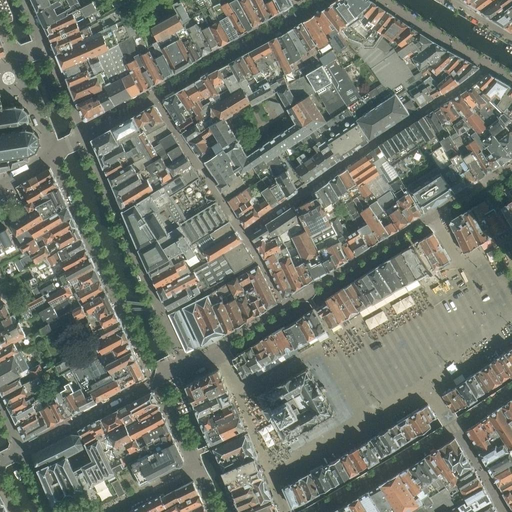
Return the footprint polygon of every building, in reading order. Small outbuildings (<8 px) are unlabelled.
[(33,0),(38,10),(43,8),(56,1),(55,0),(33,0)] [(58,0),(56,1),(43,8),(38,10),(45,26),(53,23),(58,20),(93,3),(93,1),(82,7),(78,0),(58,0)] [(180,0),(172,4),(177,13),(185,26),(202,56),(212,50),(195,19),(189,22),(188,20),(190,18),(180,0)] [(199,0),(200,1),(196,2),(200,7),(203,12),(220,46),(231,40),(221,21),(209,0),(199,0)] [(220,0),(209,0),(221,21),(231,40),(239,35),(220,0)] [(220,0),(239,35),(247,30),(236,10),(235,10),(230,0),(220,0)] [(239,0),(230,0),(235,10),(236,10),(247,30),(254,27),(239,0)] [(239,0),(254,27),(262,22),(251,0),(239,0)] [(251,0),(262,22),(271,17),(263,0),(251,0)] [(267,0),(263,0),(271,17),(281,11),(274,0),(273,0),(269,2),(267,0)] [(273,0),(274,0),(281,11),(293,4),(291,0),(267,0),(269,2),(273,0)] [(370,31),(360,18),(357,14),(347,0),(340,0),(333,5),(366,40),(366,39),(371,32),(370,31)] [(369,0),(347,0),(357,14),(360,18),(364,15),(360,12),(372,2),(369,0)] [(472,0),(468,3),(469,4),(476,8),(487,0),(472,0)] [(487,0),(476,8),(483,12),(499,0),(500,0),(502,1),(503,0),(487,0)] [(511,0),(503,0),(502,1),(500,0),(499,0),(483,12),(492,19),(511,4),(511,0)] [(372,2),(360,12),(364,15),(368,18),(377,5),(372,2)] [(53,23),(45,26),(49,35),(57,31),(78,21),(98,11),(93,3),(58,20),(53,23)] [(511,4),(492,19),(504,26),(511,19),(511,4)] [(170,39),(172,42),(185,66),(194,61),(176,30),(185,26),(177,13),(158,23),(148,5),(142,8),(152,27),(161,45),(170,39)] [(324,10),(323,10),(323,11),(348,44),(365,62),(371,69),(384,59),(379,53),(372,46),(366,39),(366,40),(333,5),(332,5),(332,6),(324,10)] [(364,15),(360,18),(370,31),(385,10),(377,5),(368,18),(364,15)] [(102,17),(98,19),(99,20),(82,28),(53,42),(58,54),(64,69),(98,54),(120,43),(133,36),(137,35),(136,34),(129,18),(123,20),(117,8),(102,17)] [(99,20),(98,19),(102,17),(98,11),(78,21),(57,31),(49,35),(53,42),(82,28),(99,20)] [(322,56),(319,58),(335,83),(338,91),(348,106),(361,96),(344,68),(354,62),(357,67),(365,62),(348,44),(323,11),(314,16),(334,49),(322,56)] [(203,12),(195,17),(196,18),(195,19),(212,50),(220,46),(203,12)] [(371,32),(366,39),(372,46),(381,35),(380,33),(394,17),(387,12),(371,32)] [(304,22),(302,23),(322,56),(334,49),(314,16),(304,22)] [(380,33),(381,35),(372,46),(379,53),(409,26),(394,17),(380,33)] [(326,107),(325,107),(332,118),(327,121),(318,128),(340,160),(370,139),(348,106),(338,91),(335,83),(319,58),(322,56),(302,23),(287,32),(269,42),(280,62),(288,85),(297,102),(316,89),(317,91),(326,107)] [(185,26),(176,30),(194,61),(201,57),(202,56),(185,26)] [(409,26),(379,53),(384,59),(398,49),(421,33),(420,33),(409,26)] [(142,55),(155,84),(164,79),(148,46),(142,31),(136,34),(137,35),(133,36),(142,55)] [(412,58),(435,42),(421,33),(398,49),(404,59),(403,60),(407,66),(411,64),(410,62),(411,61),(410,59),(412,58)] [(133,36),(120,43),(134,72),(143,91),(155,84),(142,55),(133,36)] [(174,73),(160,47),(157,41),(153,43),(148,46),(164,79),(174,73)] [(172,42),(162,48),(176,72),(185,66),(172,42)] [(269,42),(260,46),(282,89),(288,85),(280,62),(269,42)] [(412,58),(419,69),(412,73),(414,76),(421,71),(419,69),(430,62),(428,59),(444,48),(435,42),(412,58)] [(98,54),(111,82),(104,85),(105,87),(105,88),(106,89),(107,89),(115,105),(132,97),(123,77),(134,72),(120,43),(98,54)] [(251,51),(250,51),(268,81),(275,93),(282,89),(260,46),(251,51)] [(444,48),(428,59),(430,62),(419,69),(421,71),(422,73),(450,52),(444,48)] [(384,59),(371,69),(382,84),(387,92),(393,88),(402,83),(407,91),(409,90),(418,84),(419,85),(426,79),(422,73),(421,71),(414,76),(412,73),(407,66),(403,60),(404,59),(398,49),(384,59)] [(250,51),(243,56),(260,86),(268,81),(250,51)] [(422,73),(426,79),(419,85),(418,84),(409,90),(413,96),(422,90),(427,87),(429,86),(426,82),(432,77),(456,55),(450,52),(422,73)] [(98,54),(64,69),(70,85),(76,101),(105,88),(105,87),(104,85),(111,82),(98,54)] [(456,55),(432,77),(437,83),(444,76),(464,59),(456,55)] [(261,88),(260,86),(243,56),(234,61),(254,92),(261,88)] [(464,59),(444,76),(452,88),(459,83),(472,74),(479,68),(470,62),(464,59)] [(229,63),(243,86),(249,96),(254,92),(234,61),(229,63)] [(229,63),(219,68),(234,91),(243,86),(229,63)] [(209,74),(224,98),(234,91),(219,68),(218,69),(209,74)] [(141,92),(143,91),(134,72),(123,77),(132,97),(141,92)] [(489,73),(487,75),(473,86),(481,95),(496,78),(492,75),(489,73)] [(209,74),(202,78),(217,99),(221,97),(224,98),(209,74)] [(437,83),(441,89),(438,90),(441,94),(442,93),(452,88),(444,76),(437,83)] [(438,90),(441,89),(437,83),(432,77),(426,82),(429,86),(427,87),(434,98),(441,94),(438,90)] [(217,99),(202,78),(196,81),(209,102),(214,104),(216,100),(217,99)] [(496,78),(481,95),(488,103),(490,101),(502,114),(504,112),(508,107),(511,101),(511,86),(510,86),(496,78)] [(196,81),(186,87),(203,112),(213,106),(214,104),(209,102),(196,81)] [(302,139),(310,133),(318,128),(327,121),(310,95),(317,91),(316,89),(297,102),(288,85),(282,89),(275,93),(268,81),(260,86),(261,88),(254,92),(249,96),(243,86),(234,91),(224,98),(221,97),(217,99),(216,100),(214,104),(213,106),(203,112),(205,115),(214,110),(216,115),(222,118),(188,141),(203,163),(204,163),(206,161),(206,162),(207,162),(209,165),(208,166),(213,173),(214,173),(220,182),(218,184),(222,191),(234,183),(232,180),(239,175),(252,166),(262,159),(267,167),(269,170),(276,167),(282,163),(280,160),(283,158),(286,161),(290,158),(285,150),(293,145),(300,140),(302,139)] [(402,83),(393,88),(398,97),(407,91),(402,83)] [(398,97),(393,88),(387,92),(382,84),(361,96),(348,106),(370,139),(384,130),(395,123),(409,113),(403,105),(398,97)] [(473,86),(467,90),(481,108),(488,103),(481,95),(473,86)] [(186,87),(176,93),(193,117),(197,114),(199,119),(205,115),(203,112),(186,87)] [(427,87),(422,90),(428,101),(434,98),(427,87)] [(106,89),(98,93),(106,110),(115,105),(107,89),(106,89)] [(422,90),(413,96),(420,106),(421,106),(428,101),(422,90)] [(467,90),(461,94),(475,111),(476,112),(481,108),(467,90)] [(78,103),(77,103),(84,117),(85,118),(86,119),(87,119),(88,119),(89,119),(106,110),(98,93),(93,96),(78,103)] [(190,126),(189,125),(199,119),(197,114),(193,117),(176,93),(169,97),(166,99),(166,98),(165,100),(166,100),(165,103),(165,102),(164,104),(165,104),(182,131),(190,126)] [(455,105),(454,106),(463,118),(464,119),(475,111),(461,94),(451,100),(455,105)] [(409,113),(417,108),(411,100),(403,105),(409,113)] [(454,106),(455,105),(451,100),(450,101),(441,106),(452,122),(453,124),(463,118),(454,106)] [(498,117),(502,114),(490,101),(488,103),(481,108),(476,112),(486,125),(496,120),(496,117),(497,115),(498,117)] [(0,171),(5,170),(5,172),(7,172),(7,170),(7,169),(9,169),(15,166),(15,167),(18,166),(17,165),(24,162),(25,162),(28,161),(27,159),(27,160),(25,153),(30,150),(33,153),(34,151),(32,149),(35,144),(38,144),(38,142),(35,142),(34,136),(37,135),(36,133),(33,134),(30,130),(31,127),(29,126),(28,129),(23,128),(26,122),(29,122),(29,119),(26,119),(26,114),(28,113),(27,110),(24,112),(21,108),(22,105),(20,104),(18,107),(13,106),(13,103),(11,104),(11,106),(9,106),(8,107),(0,107),(0,171)] [(145,110),(144,110),(147,117),(148,117),(151,122),(140,128),(141,132),(163,120),(164,120),(154,104),(145,110)] [(441,106),(434,111),(444,127),(445,128),(446,127),(445,126),(452,122),(441,106)] [(134,116),(140,128),(151,122),(148,117),(147,117),(144,110),(134,116)] [(183,133),(188,141),(222,118),(216,115),(214,110),(205,115),(199,119),(189,125),(190,126),(182,131),(183,133)] [(434,111),(426,116),(435,132),(444,127),(434,111)] [(475,111),(464,119),(470,127),(473,127),(483,141),(483,140),(498,159),(501,164),(511,157),(486,125),(476,112),(475,111)] [(502,114),(498,117),(510,132),(511,130),(511,131),(511,119),(508,116),(504,112),(502,114)] [(497,115),(496,117),(496,120),(486,125),(511,157),(511,156),(511,134),(510,132),(498,117),(497,115)] [(159,141),(161,143),(154,147),(147,135),(166,125),(163,120),(141,132),(140,128),(134,116),(93,140),(100,155),(105,167),(125,156),(129,165),(132,163),(135,161),(145,156),(148,161),(151,159),(153,162),(162,157),(161,156),(179,145),(172,133),(159,141)] [(388,139),(379,145),(379,146),(384,154),(388,160),(392,166),(394,165),(405,183),(434,164),(428,154),(439,146),(437,143),(439,141),(424,117),(423,116),(415,122),(406,128),(397,134),(388,139)] [(469,136),(468,137),(471,141),(467,144),(486,173),(493,169),(487,161),(488,157),(468,128),(470,127),(464,119),(463,118),(453,124),(460,134),(464,131),(465,132),(466,132),(467,132),(469,136)] [(451,135),(450,135),(477,178),(486,173),(467,144),(466,145),(459,135),(460,134),(453,124),(452,122),(445,126),(446,127),(451,135)] [(487,161),(493,169),(501,164),(498,159),(483,140),(483,141),(473,127),(470,127),(468,128),(488,157),(487,161)] [(318,128),(310,133),(312,138),(316,144),(331,165),(340,160),(318,128)] [(312,138),(310,133),(302,139),(304,143),(312,138)] [(450,135),(440,141),(442,146),(443,146),(467,185),(477,179),(477,178),(450,135)] [(300,140),(293,145),(296,149),(303,144),(300,140)] [(313,146),(317,152),(313,156),(323,171),(331,165),(316,144),(313,146)] [(161,156),(162,157),(153,162),(151,159),(148,161),(145,156),(135,161),(132,163),(137,172),(113,186),(118,197),(165,168),(185,155),(179,145),(161,156)] [(379,146),(367,155),(372,162),(384,154),(379,146)] [(443,146),(442,146),(429,154),(437,167),(438,166),(441,170),(455,192),(467,185),(443,146)] [(323,171),(313,156),(308,159),(304,153),(300,155),(315,177),(323,171)] [(352,165),(348,168),(356,183),(360,188),(365,185),(364,184),(367,182),(373,192),(378,200),(385,211),(388,209),(398,203),(410,222),(412,221),(412,220),(419,216),(421,215),(421,214),(422,214),(422,213),(421,213),(421,212),(415,202),(412,197),(409,194),(410,193),(409,193),(399,178),(400,177),(392,166),(388,160),(384,154),(372,162),(367,155),(366,155),(364,157),(362,158),(352,165)] [(191,165),(185,155),(165,168),(171,177),(178,173),(179,173),(191,165)] [(301,164),(296,167),(307,183),(315,177),(300,155),(297,157),(301,164)] [(125,156),(105,167),(109,177),(124,168),(129,165),(125,156)] [(262,159),(252,166),(257,173),(267,167),(262,159)] [(109,177),(113,186),(137,172),(132,163),(129,165),(124,168),(109,177)] [(434,164),(405,183),(411,192),(410,193),(409,194),(412,197),(415,202),(421,212),(421,213),(422,213),(422,214),(424,212),(436,205),(437,204),(438,204),(438,203),(438,204),(439,203),(440,202),(455,192),(441,170),(438,166),(437,167),(436,167),(434,164)] [(124,212),(127,218),(140,249),(180,224),(178,221),(177,221),(168,207),(166,203),(169,201),(170,197),(195,181),(198,186),(198,185),(200,178),(191,165),(179,173),(178,173),(171,177),(157,186),(157,187),(159,190),(124,211),(124,212)] [(277,182),(269,170),(267,167),(257,173),(261,180),(262,179),(268,187),(270,186),(280,202),(287,197),(277,183),(277,182)] [(276,167),(269,170),(277,182),(277,183),(287,197),(297,189),(286,170),(275,177),(273,174),(278,170),(276,167)] [(50,168),(16,187),(21,197),(55,177),(50,168)] [(165,168),(118,197),(122,208),(123,208),(154,189),(153,189),(157,187),(157,186),(171,177),(165,168)] [(348,168),(338,174),(347,189),(356,183),(348,168)] [(346,191),(348,190),(347,189),(338,174),(330,181),(343,202),(350,198),(346,191)] [(234,183),(222,191),(226,195),(245,183),(239,175),(232,180),(234,183)] [(21,197),(25,205),(29,212),(37,208),(37,207),(33,201),(59,186),(55,177),(21,197)] [(261,180),(256,183),(265,197),(267,199),(273,207),(280,202),(270,186),(268,187),(262,179),(261,180)] [(343,204),(343,202),(330,181),(322,186),(337,212),(345,207),(343,204)] [(365,198),(373,192),(367,182),(364,184),(365,185),(360,188),(356,183),(347,189),(348,190),(359,210),(379,240),(380,240),(383,238),(389,235),(390,234),(365,198)] [(68,206),(59,186),(33,201),(37,207),(37,208),(29,212),(28,213),(28,214),(28,215),(29,215),(12,226),(17,236),(68,206)] [(315,192),(322,202),(321,202),(324,208),(327,216),(336,212),(337,212),(322,186),(315,192)] [(249,187),(229,201),(235,210),(255,196),(249,187)] [(503,190),(510,202),(501,208),(511,226),(511,225),(511,195),(509,191),(507,188),(503,190)] [(350,198),(343,202),(343,204),(345,207),(349,216),(359,210),(348,190),(346,191),(350,198)] [(390,234),(392,233),(397,230),(378,200),(373,192),(365,198),(390,234)] [(235,210),(234,210),(240,218),(253,209),(259,205),(267,199),(265,197),(259,201),(255,196),(235,210)] [(494,206),(492,207),(505,230),(509,228),(511,226),(501,208),(494,196),(488,199),(489,202),(491,201),(494,206)] [(140,249),(140,250),(149,268),(179,251),(180,253),(184,250),(189,258),(196,253),(193,248),(199,244),(196,241),(229,222),(216,201),(215,203),(214,201),(207,199),(206,202),(209,206),(180,224),(140,249)] [(267,199),(259,205),(265,213),(273,207),(267,199)] [(490,208),(491,207),(488,203),(489,202),(488,199),(477,205),(490,228),(494,236),(505,230),(492,207),(492,208),(490,209),(490,208)] [(330,221),(327,216),(324,208),(321,202),(299,214),(315,246),(316,246),(329,271),(338,266),(325,240),(334,234),(337,239),(338,238),(330,221)] [(388,209),(385,211),(397,230),(399,229),(400,229),(400,228),(405,225),(406,225),(405,225),(407,224),(408,223),(409,222),(410,222),(398,203),(388,209)] [(259,205),(253,209),(259,217),(265,213),(259,205)] [(273,220),(272,220),(280,234),(285,243),(293,239),(300,254),(301,254),(313,279),(329,271),(316,246),(315,246),(299,214),(294,205),(293,206),(284,213),(283,213),(273,220)] [(487,240),(483,232),(488,229),(488,230),(490,228),(477,205),(462,215),(478,245),(487,240)] [(17,240),(17,241),(18,243),(20,247),(42,234),(72,216),(72,215),(72,216),(71,213),(70,212),(69,210),(69,209),(68,207),(68,206),(17,236),(19,239),(18,240),(17,240)] [(253,209),(240,218),(245,227),(259,217),(253,209)] [(359,210),(349,216),(358,229),(368,247),(379,240),(359,210)] [(336,212),(327,216),(330,221),(338,238),(339,239),(346,235),(356,255),(368,247),(358,229),(349,234),(344,224),(342,225),(336,212)] [(458,217),(463,226),(461,227),(472,248),(472,249),(478,245),(462,215),(458,217)] [(72,216),(42,234),(47,244),(77,226),(72,217),(73,217),(72,216)] [(451,221),(451,223),(454,231),(461,227),(463,226),(458,217),(453,220),(451,221)] [(272,220),(266,225),(273,238),(280,234),(272,220)] [(229,222),(196,241),(199,244),(203,252),(236,232),(229,222)] [(269,241),(273,238),(266,225),(250,235),(255,243),(264,237),(268,243),(270,242),(269,241)] [(47,244),(32,253),(37,263),(42,260),(81,237),(80,234),(78,230),(77,228),(77,227),(77,226),(47,244)] [(461,227),(454,231),(464,253),(472,248),(461,227)] [(7,228),(0,231),(0,252),(15,244),(7,228)] [(488,229),(483,232),(487,240),(494,236),(490,228),(488,230),(488,229)] [(193,270),(199,280),(195,283),(185,288),(190,298),(225,279),(235,272),(224,253),(242,241),(236,232),(203,252),(208,261),(203,264),(193,269),(193,270)] [(433,233),(426,237),(434,251),(441,247),(433,233)] [(32,253),(47,244),(42,234),(20,247),(23,252),(19,255),(22,259),(15,262),(20,271),(21,271),(22,272),(27,268),(28,267),(37,263),(32,253)] [(273,238),(269,241),(270,242),(268,243),(264,237),(255,243),(265,259),(275,252),(286,246),(285,243),(280,234),(273,238)] [(334,234),(325,240),(338,266),(342,263),(347,260),(348,260),(339,242),(340,242),(339,239),(338,238),(337,239),(334,234)] [(346,235),(339,239),(340,242),(349,259),(356,255),(346,235)] [(81,237),(42,260),(47,269),(86,248),(86,247),(85,246),(85,245),(85,244),(83,241),(82,240),(81,238),(82,238),(82,237),(81,237)] [(426,237),(419,242),(434,269),(442,265),(434,251),(426,237)] [(304,284),(313,279),(301,254),(300,254),(293,239),(285,243),(286,246),(304,284)] [(242,241),(224,253),(235,272),(255,261),(242,241)] [(419,242),(409,247),(425,274),(434,269),(419,242)] [(15,244),(0,252),(0,262),(2,265),(19,255),(23,252),(20,247),(18,243),(15,244)] [(199,244),(193,248),(196,253),(203,264),(208,261),(203,252),(199,244)] [(283,268),(294,291),(304,284),(286,246),(275,252),(279,260),(283,268)] [(409,247),(401,252),(417,278),(425,274),(409,247)] [(434,251),(442,265),(449,260),(441,247),(434,251)] [(87,248),(86,248),(47,269),(27,280),(32,290),(55,277),(91,258),(91,257),(90,257),(88,251),(87,248)] [(149,268),(149,269),(153,277),(184,259),(180,253),(179,251),(149,268)] [(268,265),(269,266),(279,260),(275,252),(265,259),(268,265)] [(401,252),(389,260),(403,285),(404,286),(405,285),(417,278),(401,252)] [(95,267),(91,258),(55,277),(59,284),(63,281),(64,284),(95,267)] [(153,277),(152,277),(157,287),(158,290),(193,270),(193,269),(191,271),(184,259),(153,277)] [(279,260),(269,266),(273,274),(283,268),(279,260)] [(389,260),(377,266),(392,292),(403,285),(389,260)] [(258,265),(248,271),(256,288),(267,282),(258,265)] [(383,297),(392,292),(377,266),(368,272),(382,298),(383,297)] [(44,295),(27,304),(20,308),(21,310),(26,319),(40,312),(52,305),(100,278),(96,269),(95,268),(95,267),(64,284),(62,285),(63,287),(50,294),(49,292),(44,295)] [(284,297),(294,291),(283,268),(273,274),(284,297)] [(195,283),(199,280),(193,270),(158,290),(163,300),(163,299),(164,300),(185,288),(195,283)] [(248,271),(237,277),(247,294),(254,291),(259,299),(251,303),(257,314),(266,308),(256,288),(248,271)] [(368,272),(359,278),(373,302),(382,298),(368,272)] [(232,291),(233,293),(232,294),(247,321),(256,314),(257,314),(251,303),(247,294),(237,277),(228,283),(217,289),(220,296),(222,295),(223,297),(232,291)] [(58,317),(106,292),(100,278),(52,305),(58,317)] [(358,279),(352,283),(365,307),(373,302),(359,278),(358,279)] [(267,282),(256,288),(266,308),(275,303),(276,300),(267,282)] [(352,283),(346,287),(358,311),(365,307),(352,283)] [(344,287),(334,294),(348,317),(352,315),(358,311),(346,287),(345,288),(344,287)] [(185,288),(164,300),(168,310),(190,298),(185,288)] [(208,295),(226,333),(229,331),(234,328),(235,328),(220,296),(217,289),(208,295)] [(220,296),(235,328),(247,321),(232,294),(233,293),(232,291),(223,297),(222,295),(220,296)] [(41,327),(32,333),(36,341),(47,336),(46,334),(63,325),(64,327),(86,315),(86,316),(89,315),(89,314),(91,313),(91,312),(111,302),(111,301),(111,302),(111,301),(110,302),(110,300),(110,299),(107,293),(107,292),(106,292),(58,317),(41,326),(41,327)] [(348,317),(334,294),(326,299),(327,300),(329,303),(340,322),(348,317)] [(226,333),(208,295),(203,298),(201,299),(191,303),(192,304),(189,305),(184,307),(180,309),(181,309),(198,347),(202,345),(206,343),(207,343),(207,342),(209,341),(210,341),(211,341),(211,340),(212,339),(212,340),(214,339),(215,338),(217,337),(217,338),(219,337),(218,336),(220,335),(221,336),(222,335),(226,333)] [(114,308),(111,303),(111,302),(91,312),(91,313),(89,314),(89,315),(86,316),(90,323),(114,310),(114,309),(114,308)] [(331,327),(339,323),(340,322),(329,303),(318,310),(318,311),(322,316),(323,316),(324,315),(331,327)] [(0,319),(10,314),(5,304),(0,306),(0,319)] [(40,312),(45,322),(40,325),(41,326),(58,317),(52,305),(40,312)] [(181,309),(176,311),(193,349),(198,347),(181,309)] [(304,315),(316,336),(325,330),(321,323),(313,309),(304,315)] [(115,310),(114,310),(90,323),(94,331),(118,318),(118,317),(116,313),(115,312),(115,311),(116,311),(115,310)] [(176,311),(169,314),(186,352),(193,349),(176,311)] [(0,333),(18,324),(17,323),(13,315),(2,320),(5,326),(0,328),(0,333)] [(304,315),(296,320),(308,340),(316,336),(304,315)] [(119,320),(120,319),(119,318),(118,319),(118,318),(94,331),(100,341),(123,329),(122,327),(123,327),(120,321),(119,320)] [(296,320),(284,327),(295,347),(295,348),(308,340),(296,320)] [(0,333),(0,360),(21,350),(36,341),(32,333),(26,336),(20,322),(18,324),(0,333)] [(284,327),(272,334),(283,354),(295,347),(284,327)] [(124,330),(124,329),(123,329),(100,341),(95,344),(54,365),(59,376),(61,375),(100,354),(111,348),(128,339),(128,338),(128,339),(124,330)] [(272,334),(262,340),(272,360),(283,354),(272,334)] [(129,341),(128,339),(111,348),(100,354),(61,375),(66,384),(70,382),(75,390),(81,387),(89,382),(85,375),(106,365),(117,359),(133,351),(132,349),(128,341),(129,341)] [(272,360),(262,340),(252,346),(263,366),(272,360)] [(252,346),(246,350),(252,360),(249,361),(254,370),(262,366),(263,366),(252,346)] [(0,386),(27,373),(30,379),(41,373),(45,371),(41,364),(31,369),(21,350),(0,360),(0,386)] [(240,354),(245,363),(238,367),(241,372),(244,376),(254,370),(254,371),(254,370),(249,361),(252,360),(246,350),(240,354)] [(145,377),(144,375),(144,374),(143,374),(140,367),(140,366),(137,360),(133,351),(117,359),(106,365),(85,375),(89,382),(81,387),(86,397),(92,394),(96,402),(97,402),(96,402),(108,396),(130,384),(134,382),(135,382),(142,378),(143,378),(145,377)] [(499,357),(499,358),(511,376),(511,375),(511,362),(505,353),(499,357)] [(238,366),(238,367),(245,363),(240,354),(239,354),(238,354),(237,354),(237,355),(237,356),(233,358),(238,366)] [(499,358),(490,364),(502,382),(511,376),(499,358)] [(490,364),(481,370),(492,387),(502,382),(490,364)] [(266,392),(257,397),(272,423),(282,440),(284,442),(333,414),(333,413),(334,413),(333,411),(332,412),(329,406),(330,406),(329,404),(328,405),(325,400),(326,399),(325,397),(324,397),(322,394),(325,392),(323,388),(322,389),(320,390),(317,385),(318,384),(317,382),(316,383),(316,382),(316,383),(313,378),(314,377),(312,375),(311,376),(309,371),(310,370),(308,368),(307,369),(266,392)] [(210,373),(215,383),(207,387),(211,396),(227,388),(224,381),(224,380),(222,377),(222,376),(219,371),(220,371),(220,370),(219,370),(218,369),(217,369),(217,370),(211,373),(211,372),(210,373)] [(481,370),(474,375),(485,392),(492,387),(481,370)] [(27,373),(0,386),(0,388),(3,393),(30,379),(27,373)] [(3,393),(3,395),(8,405),(25,396),(44,386),(45,382),(41,373),(30,379),(3,393)] [(200,378),(186,385),(194,404),(211,396),(207,387),(215,383),(210,373),(202,377),(202,378),(202,379),(200,379),(200,378)] [(474,375),(466,380),(477,397),(485,392),(474,375)] [(477,398),(477,397),(466,380),(457,386),(468,404),(469,405),(478,398),(478,397),(477,398)] [(66,384),(60,387),(73,413),(82,409),(73,391),(75,390),(70,382),(66,384)] [(457,386),(451,390),(461,407),(462,408),(468,404),(457,386)] [(60,387),(52,391),(58,402),(66,417),(73,413),(60,387)] [(75,390),(73,391),(82,409),(96,402),(92,394),(86,397),(81,387),(75,390)] [(211,396),(194,404),(199,418),(200,417),(210,412),(222,406),(233,401),(227,389),(227,388),(211,396)] [(461,407),(451,390),(444,394),(444,395),(444,396),(444,397),(448,403),(454,412),(461,407)] [(46,395),(51,405),(59,421),(66,417),(58,402),(52,391),(46,395)] [(154,396),(152,392),(128,405),(135,416),(137,415),(158,404),(156,400),(155,399),(156,399),(154,397),(154,396)] [(45,408),(41,410),(49,426),(59,421),(51,405),(46,395),(42,397),(47,406),(45,407),(45,408)] [(25,396),(8,405),(12,413),(36,400),(34,396),(27,400),(25,396)] [(41,410),(45,408),(45,407),(43,408),(39,399),(36,400),(12,413),(17,423),(41,410)] [(511,401),(511,400),(499,408),(511,427),(511,401)] [(233,401),(222,406),(224,410),(212,416),(210,412),(200,417),(199,418),(204,430),(206,429),(206,430),(239,415),(239,414),(238,412),(233,402),(233,401)] [(158,404),(137,415),(140,421),(161,410),(158,404)] [(422,408),(420,410),(428,422),(433,419),(436,417),(428,404),(427,405),(427,404),(421,407),(422,408)] [(136,418),(135,416),(128,405),(118,410),(126,424),(136,418)] [(511,427),(499,408),(488,416),(496,428),(502,437),(504,441),(505,440),(511,449),(511,448),(511,427)] [(35,434),(35,433),(40,431),(49,426),(41,410),(17,423),(25,439),(35,434)] [(109,434),(113,443),(103,448),(106,453),(113,450),(114,453),(108,456),(110,462),(122,456),(130,452),(125,441),(166,421),(166,420),(161,411),(161,410),(140,421),(128,427),(126,424),(123,424),(118,427),(109,432),(98,439),(99,439),(109,434)] [(118,410),(110,414),(115,424),(116,424),(118,427),(123,424),(126,424),(118,410)] [(424,432),(431,427),(428,422),(420,410),(413,414),(424,432)] [(110,414),(101,419),(105,424),(109,432),(118,427),(116,424),(115,424),(110,414)] [(413,414),(398,423),(398,424),(408,441),(424,432),(413,414)] [(239,415),(206,430),(204,430),(204,432),(210,445),(211,444),(221,440),(221,439),(234,434),(245,429),(239,415)] [(481,421),(480,421),(487,433),(489,432),(496,428),(488,416),(481,421)] [(109,432),(105,424),(101,419),(88,426),(92,434),(94,433),(97,439),(98,439),(109,432)] [(166,422),(166,421),(125,441),(130,452),(137,448),(148,442),(170,431),(167,424),(166,422)] [(467,430),(475,444),(491,434),(489,432),(487,433),(480,421),(467,430)] [(398,424),(389,429),(400,445),(408,441),(398,424)] [(88,426),(78,430),(79,431),(88,446),(97,439),(94,433),(92,434),(88,426)] [(389,428),(380,434),(390,451),(400,445),(389,429),(389,428)] [(489,432),(491,434),(475,444),(480,452),(502,437),(496,428),(489,432)] [(43,450),(33,455),(40,469),(68,457),(88,446),(79,431),(57,442),(57,443),(55,443),(43,450)] [(148,442),(137,448),(141,457),(155,449),(156,450),(175,441),(174,440),(173,438),(170,431),(148,442)] [(216,448),(213,449),(215,453),(220,462),(223,470),(255,457),(246,434),(238,438),(225,444),(218,447),(217,447),(216,447),(216,448)] [(378,458),(390,451),(380,434),(371,439),(368,441),(378,458)] [(502,437),(480,452),(487,463),(509,450),(511,449),(505,440),(504,441),(502,437)] [(455,438),(439,448),(443,455),(450,451),(453,456),(462,450),(455,438)] [(88,446),(93,459),(75,469),(68,457),(40,469),(39,469),(40,470),(46,483),(45,483),(46,483),(45,483),(46,484),(48,488),(48,489),(54,502),(54,503),(84,488),(78,476),(80,475),(84,483),(88,481),(84,473),(86,472),(92,484),(108,476),(115,472),(110,462),(108,456),(106,453),(103,448),(99,439),(98,439),(97,439),(88,446)] [(129,465),(131,468),(141,462),(149,478),(150,480),(182,464),(184,462),(184,460),(175,441),(156,450),(155,449),(141,457),(129,463),(129,465)] [(368,441),(358,447),(368,464),(378,458),(368,441)] [(358,447),(348,453),(359,470),(361,468),(368,464),(358,447)] [(129,463),(141,457),(137,448),(130,452),(122,456),(127,466),(129,465),(129,463)] [(455,476),(456,476),(452,470),(443,455),(439,448),(427,456),(452,497),(458,493),(458,491),(454,486),(459,482),(455,476)] [(472,465),(462,450),(453,456),(450,451),(443,455),(452,470),(457,467),(459,471),(458,472),(459,474),(472,465)] [(487,463),(493,473),(507,465),(510,470),(511,469),(511,454),(509,450),(487,463)] [(359,470),(348,453),(348,452),(340,457),(350,475),(359,470)] [(122,456),(110,462),(115,472),(127,466),(122,456)] [(452,511),(451,510),(458,505),(456,503),(452,497),(427,456),(425,457),(409,468),(427,495),(420,499),(428,511),(452,511)] [(224,471),(223,472),(227,480),(228,482),(260,468),(259,468),(255,457),(223,470),(224,471)] [(340,457),(330,463),(340,481),(350,475),(340,457)] [(133,472),(132,472),(140,486),(148,481),(147,479),(149,478),(141,462),(131,468),(133,472)] [(324,466),(324,467),(333,485),(340,481),(330,463),(324,466)] [(475,472),(472,465),(459,474),(456,476),(455,476),(459,482),(475,472)] [(507,465),(493,473),(500,485),(511,477),(511,469),(510,470),(507,465)] [(311,473),(320,493),(333,485),(324,467),(323,466),(323,467),(312,473),(312,472),(311,472),(311,473)] [(260,468),(228,482),(231,489),(232,489),(263,476),(260,468)] [(409,468),(399,473),(415,497),(417,496),(420,499),(427,495),(409,468)] [(311,472),(300,478),(300,479),(309,499),(313,497),(320,493),(311,473),(311,472)] [(459,482),(454,486),(458,491),(479,477),(475,472),(459,482)] [(428,511),(420,499),(417,496),(415,497),(399,473),(380,485),(396,511),(428,511)] [(272,499),(270,494),(265,481),(264,481),(263,476),(232,489),(240,511),(241,511),(272,499)] [(458,493),(452,497),(456,503),(483,486),(479,477),(458,491),(458,493)] [(511,477),(500,485),(500,486),(500,485),(504,492),(504,493),(511,488),(511,477)] [(122,486),(119,480),(118,479),(117,480),(118,480),(112,482),(111,483),(112,484),(112,483),(118,496),(119,497),(126,493),(125,493),(122,487),(122,486)] [(300,479),(292,483),(300,503),(309,499),(300,479)] [(197,489),(195,485),(194,481),(193,482),(193,481),(180,487),(180,488),(164,496),(163,494),(161,495),(168,508),(198,492),(197,489)] [(292,483),(283,487),(292,507),(300,503),(292,483)] [(396,511),(380,485),(369,491),(381,511),(396,511)] [(483,486),(456,503),(458,505),(458,506),(463,503),(462,502),(465,501),(467,505),(487,492),(483,486)] [(369,491),(359,497),(367,511),(381,511),(369,491)] [(168,508),(161,511),(160,511),(174,511),(179,509),(180,511),(183,511),(203,502),(198,492),(168,508)] [(465,501),(462,502),(463,503),(458,506),(458,505),(451,510),(452,511),(469,511),(473,510),(491,499),(487,492),(467,505),(465,501)] [(158,497),(154,499),(161,511),(168,508),(161,495),(158,497)] [(367,511),(359,497),(348,503),(353,511),(367,511)] [(143,504),(140,506),(142,511),(160,511),(161,511),(154,499),(151,500),(143,504)] [(241,511),(240,511),(278,511),(276,507),(276,506),(275,506),(273,502),(272,499),(241,511)] [(498,511),(491,499),(473,510),(469,511),(498,511)] [(183,511),(206,511),(203,502),(183,511)] [(353,511),(348,503),(340,508),(342,511),(353,511)]
